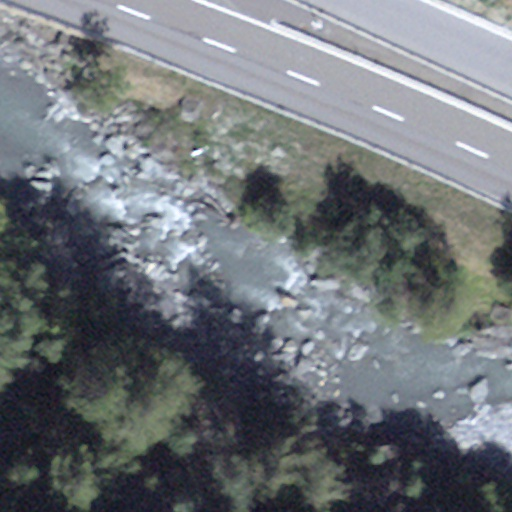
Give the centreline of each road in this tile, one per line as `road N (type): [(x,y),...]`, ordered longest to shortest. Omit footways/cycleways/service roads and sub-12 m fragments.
road 1 (primary): [(103,0),(511,168)]
road 2 (primary): [(511,69),(364,0)]
